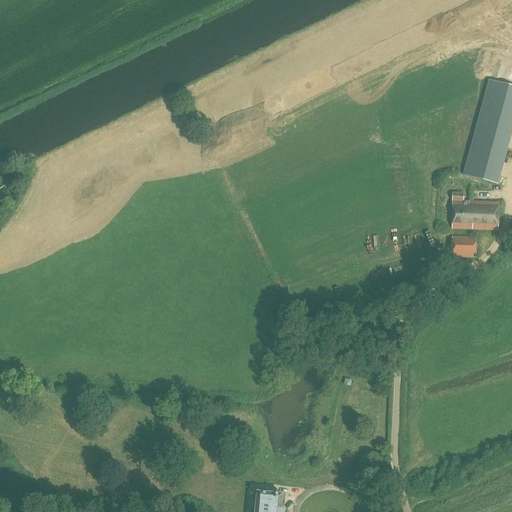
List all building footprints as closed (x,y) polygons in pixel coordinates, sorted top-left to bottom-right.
[(488,183),(511,92),(511,87),(489,81),(463,176),(488,183)] [(511,175),(503,179),(506,186),(511,183),(511,175)] [(452,229),(497,231),(498,203),(463,202),(463,193),(453,193),(452,229)] [(451,258),(476,259),(476,237),(452,236),(451,258)] [(254,511),(283,511),(284,511),(283,511),(282,510),(281,510),(282,495),(257,493),(254,511)]
